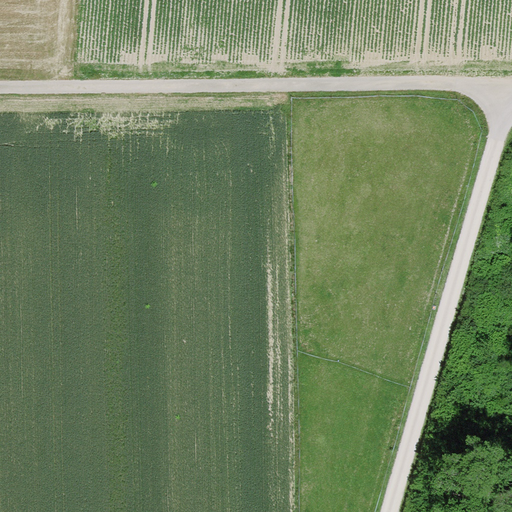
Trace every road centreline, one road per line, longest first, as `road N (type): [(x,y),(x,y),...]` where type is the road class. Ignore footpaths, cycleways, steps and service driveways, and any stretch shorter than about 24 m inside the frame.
road 1 (track): [(0,91),(511,86)]
road 2 (track): [(380,511),(506,86)]
